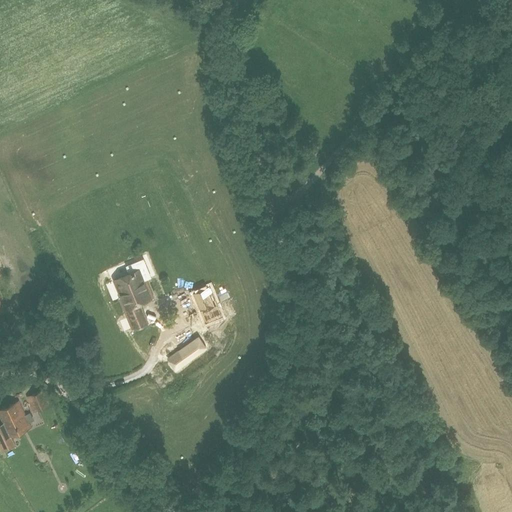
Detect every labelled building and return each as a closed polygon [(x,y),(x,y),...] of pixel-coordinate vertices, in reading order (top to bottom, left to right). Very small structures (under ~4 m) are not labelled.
[(133,328),(148,323),(140,303),(153,298),(145,280),(141,281),(137,270),(117,278),(124,296),(121,297),(133,328)] [(212,293),(210,287),(199,291),(207,310),(217,305),(221,303),(216,291),(212,293)] [(26,329),(18,347),(44,356),(51,338),(26,329)] [(187,361),(180,350),(168,358),(176,369),(187,361)] [(27,396),(33,411),(51,403),(45,389),(27,396)] [(9,436),(10,437),(31,427),(29,422),(34,420),(30,412),(25,414),(18,400),(0,408),(0,416),(7,430),(0,433),(0,450),(0,451),(7,447),(3,438),(5,437),(5,438),(9,436)]
